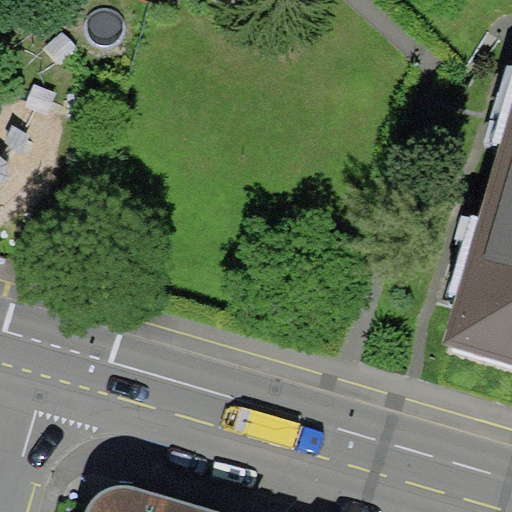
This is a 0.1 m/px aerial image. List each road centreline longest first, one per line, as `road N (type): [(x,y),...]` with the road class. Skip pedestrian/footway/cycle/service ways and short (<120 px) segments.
road 1 (primary): [(54,353),(511,489)]
road 2 (residential): [(54,353),(6,511)]
